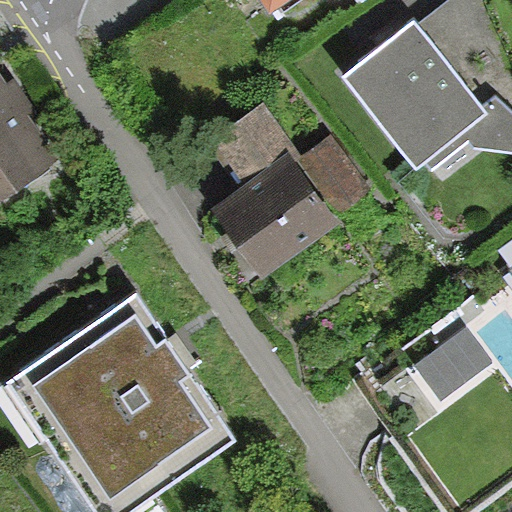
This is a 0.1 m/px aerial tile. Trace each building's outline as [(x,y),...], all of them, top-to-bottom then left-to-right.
[(411,169),(482,115),(410,21),(339,75),(411,169)] [(241,247),(262,278),(339,224),(295,161),(300,155),(263,103),(212,139),(245,186),(214,207),(219,214),(212,218),(235,251),(241,247)] [(0,193),(41,167),(0,104),(0,193)] [(339,212),(368,190),(329,139),(301,161),(339,212)] [(511,263),(356,376),(400,439),(450,511),(466,511),(511,480),(511,263)] [(148,496),(230,441),(130,293),(13,372),(51,429),(38,438),(88,511),(101,511),(141,486),(148,496)]
